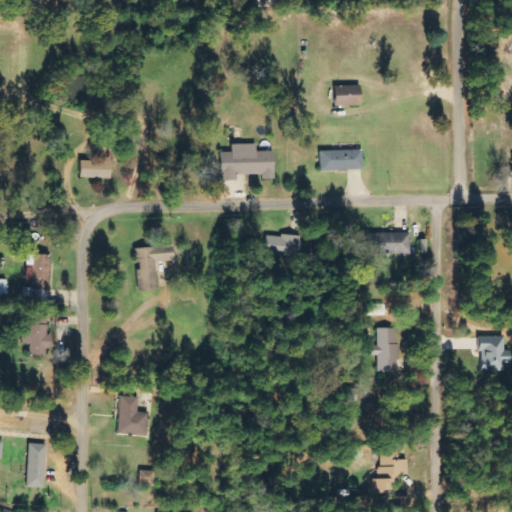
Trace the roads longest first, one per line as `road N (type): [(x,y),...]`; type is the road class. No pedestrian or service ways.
road 1 (residential): [(420,199),(0,216)]
road 2 (residential): [(441,198),(441,511)]
road 3 (residential): [(107,216),(91,254),(91,511)]
road 4 (residential): [(458,199),(457,0)]
